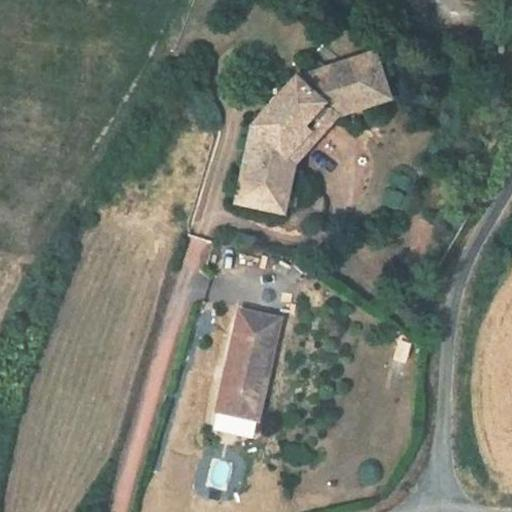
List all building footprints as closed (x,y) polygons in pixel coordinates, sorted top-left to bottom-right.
[(238,194),(235,204),(282,215),(293,166),(337,119),(390,104),(376,57),(366,60),(378,98),(330,112),(286,159),(275,203),(238,194)] [(253,128),(238,194),(275,203),(286,159),(330,112),(378,98),(366,60),(297,81),(253,128)] [(220,411),(256,418),(276,320),(240,313),(220,411)] [(211,483),(227,487),(233,461),(217,457),(211,483)] [(136,511),(155,511),(163,486),(144,481),(136,511)]
